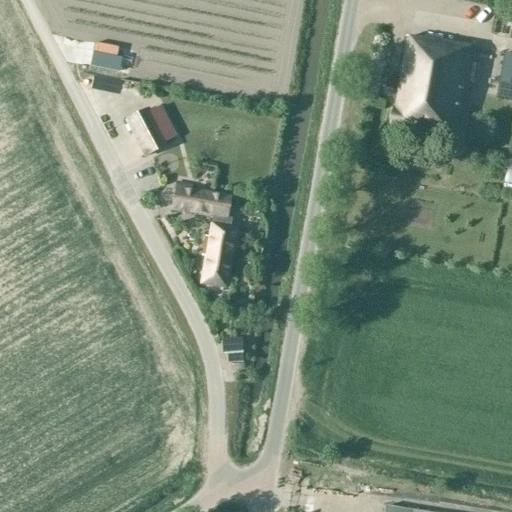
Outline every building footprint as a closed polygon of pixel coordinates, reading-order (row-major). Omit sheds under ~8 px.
[(407,38),(392,131),(459,142),(475,46),(424,37),(423,41),(407,38)] [(497,98),(511,101),(511,55),(505,54),(497,98)] [(148,111),(127,122),(145,158),(167,147),(148,111)] [(226,219),(229,199),(176,190),(172,211),(214,218),(210,239),(204,238),(201,256),(206,258),(202,284),(224,288),(234,230),(230,229),(231,220),(226,219)] [(227,355),(242,355),(243,355),(242,340),(221,341),(221,343),(222,356),(226,355),(227,355)]
